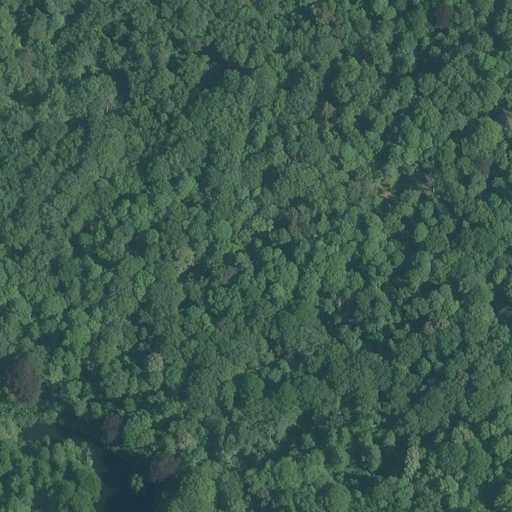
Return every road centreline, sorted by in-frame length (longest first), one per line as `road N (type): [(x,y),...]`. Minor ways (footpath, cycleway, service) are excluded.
road 1 (track): [(229,0),(208,18),(201,39),(217,79),(187,268),(166,297),(118,305),(89,322),(101,432),(144,458),(186,444),(217,379),(260,347),(264,324),(293,323),(334,304),(366,277),(416,201),(471,187),(511,188)]
road 2 (track): [(496,511),(471,470),(453,462),(293,455),(266,470),(255,491),(257,511)]
road 3 (track): [(217,79),(274,102),(380,99),(412,75),(419,46),(465,0)]
road 4 (track): [(206,173),(161,187),(108,190),(0,229)]
road 5 (track): [(383,193),(298,198),(207,163)]
road 6 (track): [(380,99),(383,193),(416,201)]
road 7 (track): [(182,511),(195,471),(215,455),(262,477)]
